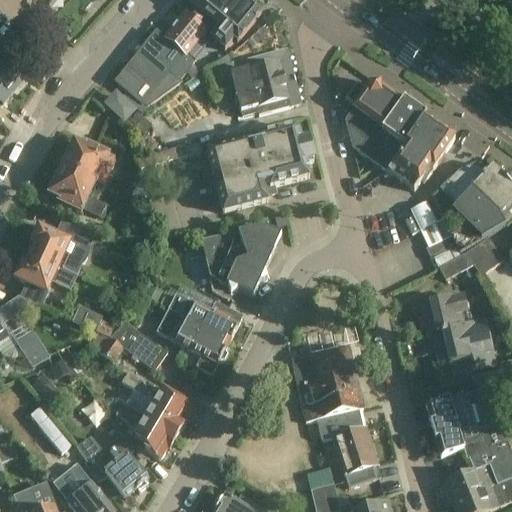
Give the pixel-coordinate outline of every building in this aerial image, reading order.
[(189,0),(186,4),(219,31),(211,42),(225,53),(233,42),(237,45),(261,16),(260,15),(264,10),(251,0),(247,4),(242,0),(189,0)] [(164,42),(184,58),(198,40),(204,34),(204,33),(197,27),(185,16),(164,42)] [(128,72),(117,85),(143,106),(147,110),(179,87),(182,85),(180,83),(186,76),(192,68),(194,66),(192,65),(184,58),(164,42),(157,36),(157,37),(146,49),(155,56),(145,67),(136,79),(128,72)] [(198,40),(184,58),(192,65),(206,47),(198,40)] [(0,105),(2,107),(22,84),(7,71),(15,62),(0,48),(0,105)] [(228,59),(205,73),(213,99),(234,89),(242,121),(258,117),(259,118),(291,110),(277,56),(230,68),(228,59)] [(200,75),(192,68),(186,76),(190,82),(200,75)] [(354,110),(344,124),(352,152),(386,176),(386,175),(425,120),(426,119),(419,113),(417,108),(410,108),(403,103),(402,104),(378,88),(368,90),(365,94),(357,89),(357,88),(356,87),(355,89),(346,102),(345,102),(344,103),(346,104),(354,110)] [(116,98),(107,107),(124,122),(132,113),(116,98)] [(425,120),(386,175),(414,194),(421,185),(423,186),(455,140),(425,120)] [(250,143),(206,155),(222,217),(267,205),(265,199),(274,197),(272,191),(277,189),(308,181),(305,167),(312,165),(307,144),(299,146),(295,132),(256,142),(257,148),(252,149),(250,143)] [(74,144),(61,171),(94,186),(100,173),(106,176),(111,173),(114,165),(114,160),(108,157),(84,146),(83,148),(74,144)] [(139,173),(201,156),(198,147),(136,163),(139,173)] [(452,181),(439,193),(453,207),(467,220),(464,223),(450,239),(459,258),(511,224),(511,188),(492,171),(486,176),(476,167),(459,174),(452,181)] [(88,199),(94,186),(61,171),(49,197),(59,202),(57,204),(80,215),(82,211),(100,219),(105,207),(88,199)] [(37,230),(26,255),(76,278),(80,269),(83,267),(85,264),(87,261),(89,257),(90,254),(90,251),(94,241),(61,226),(55,239),(37,230)] [(199,244),(200,244),(209,282),(252,301),(280,239),(264,232),(207,243),(204,231),(197,233),(199,244)] [(427,251),(425,252),(430,263),(432,262),(455,251),(450,240),(427,251)] [(465,257),(473,269),(480,279),(481,279),(503,264),(488,241),(465,257)] [(70,290),(76,278),(26,255),(14,281),(46,296),(52,282),(70,290)] [(459,260),(438,272),(445,284),(473,269),(465,257),(459,260)] [(177,297),(168,313),(169,313),(203,331),(230,345),(243,320),(216,306),(182,287),(177,297)] [(148,288),(142,299),(156,306),(161,296),(148,288)] [(45,303),(23,293),(20,299),(42,310),(45,303)] [(449,299),(418,307),(426,339),(464,329),(473,327),(470,317),(466,318),(462,300),(451,303),(450,299),(449,299)] [(19,300),(6,309),(12,318),(29,306),(33,308),(33,307),(19,300)] [(0,358),(1,359),(15,362),(22,358),(31,372),(47,361),(30,337),(15,346),(11,340),(8,342),(0,330),(0,325),(8,320),(3,311),(0,312),(0,358)] [(78,311),(71,326),(95,337),(101,324),(102,321),(78,311)] [(230,345),(169,313),(156,336),(202,360),(196,371),(211,379),(217,368),(219,365),(223,364),(226,357),(225,354),(230,345)] [(464,329),(426,339),(430,338),(438,369),(450,366),(453,380),(494,370),(483,324),(473,327),(464,329)] [(116,336),(110,343),(124,354),(154,376),(167,359),(124,327),(119,332),(116,336)] [(110,343),(99,358),(113,368),(124,354),(110,343)] [(317,423),(319,429),(338,424),(336,417),(358,411),(358,413),(363,412),(354,376),(355,376),(348,348),(291,362),(292,368),(291,368),(306,426),(317,423)] [(511,363),(501,366),(503,375),(511,372),(511,363)] [(63,364),(49,371),(56,384),(66,379),(69,378),(65,367),(63,364)] [(65,367),(69,378),(66,379),(70,388),(78,383),(65,367)] [(143,456),(159,465),(167,452),(170,453),(187,426),(184,424),(192,412),(162,393),(139,379),(130,373),(122,387),(134,394),(125,409),(122,408),(115,420),(127,427),(126,428),(137,435),(134,440),(147,449),(143,456)] [(42,378),(31,388),(39,397),(50,388),(42,378)] [(448,402),(425,409),(440,460),(463,454),(465,463),(469,461),(506,445),(499,431),(501,431),(481,394),(449,403),(449,402),(448,402)] [(323,444),(329,442),(364,431),(366,430),(365,429),(363,420),(360,420),(358,413),(358,411),(336,417),(338,424),(319,429),(323,444)] [(364,431),(332,441),(348,492),(381,482),(377,469),(364,431)] [(79,452),(76,455),(85,466),(84,467),(86,470),(98,485),(107,479),(126,503),(148,485),(127,459),(126,458),(118,448),(107,457),(104,459),(90,442),(79,451),(79,452)] [(474,475),(443,486),(450,507),(511,483),(511,459),(506,445),(469,461),(474,475)] [(0,466),(0,468),(15,463),(9,447),(0,449),(0,466)] [(328,471),(306,477),(306,478),(309,492),(332,486),(328,471)] [(511,483),(450,507),(452,511),(497,511),(511,506),(511,483)] [(332,486),(309,492),(309,495),(313,511),(338,511),(332,488),(332,486)] [(54,495),(65,509),(68,507),(71,511),(111,511),(92,487),(73,502),(62,487),(54,495)] [(38,511),(31,493),(12,500),(17,511),(38,511)] [(311,511),(306,494),(296,497),(300,511),(311,511)] [(215,511),(254,511),(256,510),(242,501),(237,508),(236,507),(224,500),(223,502),(217,502),(214,508),(215,511)]
